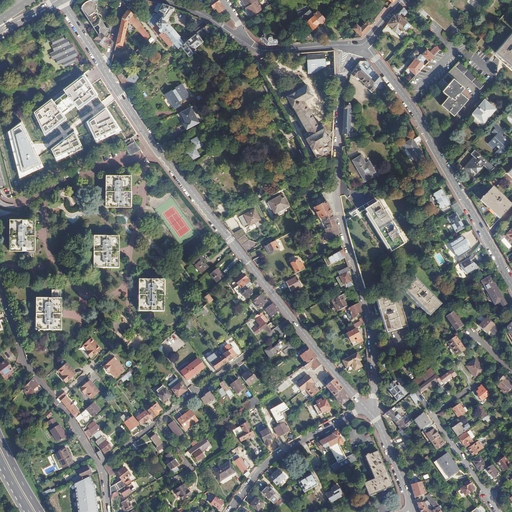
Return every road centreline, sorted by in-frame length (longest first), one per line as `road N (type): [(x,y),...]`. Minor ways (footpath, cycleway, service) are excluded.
road 1 (residential): [(291,318),(153,144),(62,0)]
road 2 (residential): [(371,414),(366,319),(337,204),(342,68),(361,46)]
road 3 (tertiary): [(361,46),(408,102),(511,285)]
road 4 (residential): [(98,467),(291,318)]
road 5 (residential): [(0,289),(20,359),(98,467)]
road 6 (residential): [(364,407),(278,453),(226,511)]
